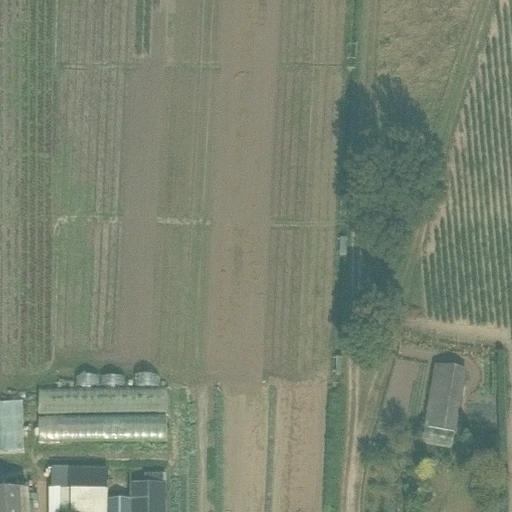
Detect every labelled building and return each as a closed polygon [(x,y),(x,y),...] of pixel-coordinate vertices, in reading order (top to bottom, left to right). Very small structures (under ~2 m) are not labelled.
[(465,372),(435,367),(424,430),(454,435),(465,372)] [(39,410),(79,408),(77,389),(38,392),(39,410)] [(22,404),(0,404),(0,450),(24,450),(22,404)] [(38,439),(167,440),(167,417),(38,415),(38,439)] [(106,492),(107,472),(67,471),(67,491),(106,492)] [(164,511),(165,486),(131,486),(131,502),(106,502),(106,511),(164,511)] [(0,494),(0,511),(29,511),(29,493),(0,494)]
